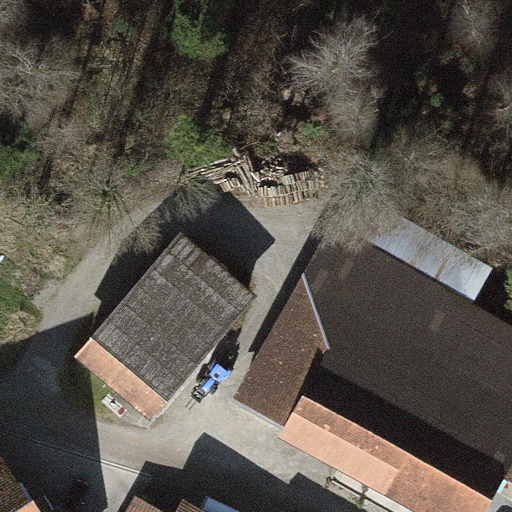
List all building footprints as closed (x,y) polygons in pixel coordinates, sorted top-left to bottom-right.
[(511,319),(333,222),(307,270),(333,344),(289,426),(284,435),(426,511),(487,511),(506,476),(511,479),(511,319)] [(185,230),(77,358),(153,420),(260,294),(185,230)] [(333,344),(307,270),(237,396),(289,426),(333,344)] [(45,511),(0,445),(0,511),(45,511)] [(168,511),(138,495),(128,511),(217,511),(186,495),(176,511),(168,511)]
